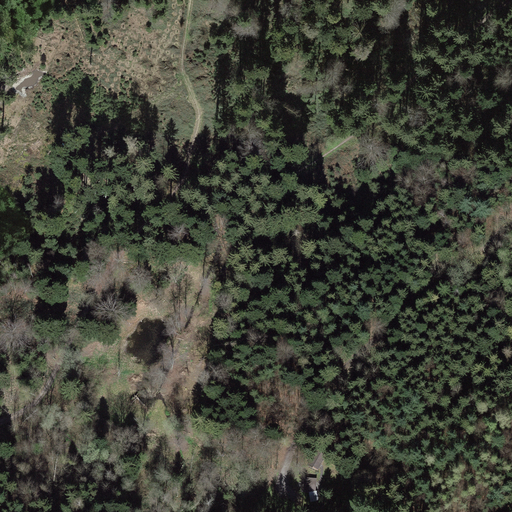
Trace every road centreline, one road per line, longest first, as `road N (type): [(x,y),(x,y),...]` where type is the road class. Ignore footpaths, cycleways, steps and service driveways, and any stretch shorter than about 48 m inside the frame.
road 1 (track): [(234,223),(508,0)]
road 2 (track): [(0,419),(31,406),(152,211)]
road 3 (track): [(152,211),(186,173),(199,110),(184,78),(191,0)]
